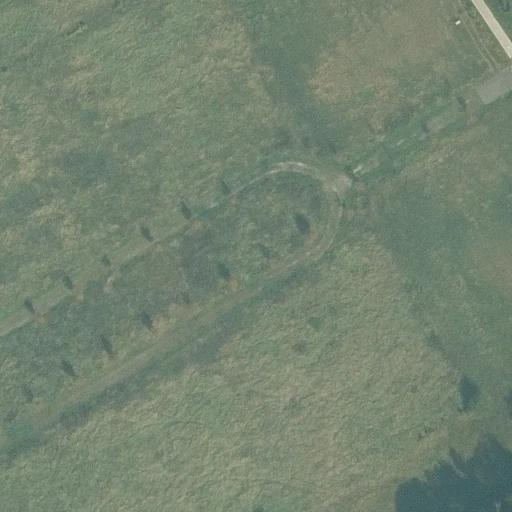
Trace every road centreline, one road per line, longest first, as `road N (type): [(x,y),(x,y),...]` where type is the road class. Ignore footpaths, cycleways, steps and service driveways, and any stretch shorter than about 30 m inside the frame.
road 1 (residential): [(334,185),(335,238),(0,443)]
road 2 (residential): [(0,333),(260,168),(300,165),(334,185)]
road 3 (unclassified): [(511,77),(334,185)]
